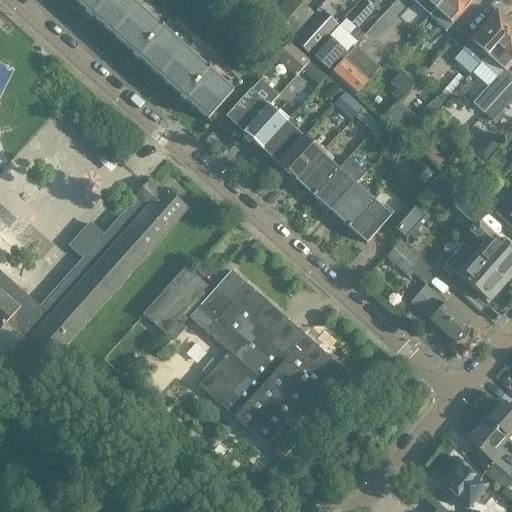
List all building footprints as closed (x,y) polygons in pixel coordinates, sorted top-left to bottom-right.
[(233,95),(127,0),(71,0),(208,123),(233,95)] [(287,0),(269,20),(288,37),(290,39),(312,17),(293,0),(287,0)] [(416,0),(413,4),(429,18),(443,3),(445,0),(416,0)] [(445,0),(443,3),(430,17),(446,32),(474,0),(445,0)] [(511,23),(499,12),(472,42),(464,51),(480,66),(495,48),(495,49),(511,30),(511,23)] [(322,14),(295,43),(310,57),(337,27),(322,14)] [(511,63),(511,30),(495,49),(503,56),(496,63),(503,70),(472,104),(483,115),(511,82),(511,76),(506,70),(511,63)] [(455,37),(448,31),(440,40),(447,46),(455,37)] [(312,57),(327,71),(344,52),(328,38),(312,57)] [(310,63),(290,45),(275,61),(295,80),(302,73),(310,63)] [(368,81),(378,69),(354,47),(344,59),(330,74),(355,96),(368,81)] [(38,49),(34,53),(44,62),(48,58),(38,49)] [(327,79),(310,63),(302,73),(319,88),(327,79)] [(511,82),(483,115),(492,123),(511,100),(511,82)] [(244,138),(268,110),(267,109),(274,101),(277,98),(260,83),(254,89),(226,121),(234,129),(244,138)] [(337,87),(336,88),(329,96),(336,102),(335,104),(343,110),(351,100),(344,94),(344,93),(337,87)] [(430,103),(422,112),(430,118),(447,99),(441,93),(438,97),(438,96),(433,102),(430,103)] [(381,120),(409,145),(426,127),(397,102),(381,120)] [(268,110),(244,138),(261,153),(290,121),(280,112),(276,117),(268,110)] [(385,132),(362,111),(361,110),(354,118),(378,140),(385,132)] [(290,121),(261,153),(279,168),(304,140),(295,132),(298,128),(290,121)] [(304,140),(279,168),(296,184),(325,152),(314,142),(311,146),(304,140)] [(430,147),(423,156),(438,169),(445,161),(430,147)] [(407,163),(413,157),(403,148),(397,154),(407,163)] [(325,152),(296,184),(313,199),(339,171),(330,163),(333,160),(325,152)] [(433,175),(427,169),(418,178),(424,184),(433,175)] [(339,171),(313,199),(331,215),(360,183),(348,173),(346,177),(339,171)] [(446,184),(439,178),(431,187),(438,193),(446,184)] [(360,183),(331,215),(349,230),(374,202),(365,194),(368,191),(360,183)] [(0,276),(0,355),(9,364),(31,384),(36,379),(41,373),(187,212),(182,207),(164,190),(160,194),(154,189),(148,184),(146,187),(134,200),(136,202),(101,241),(98,238),(101,235),(89,225),(69,247),(80,258),(83,255),(86,257),(38,311),(0,276)] [(481,211),(464,196),(453,208),(470,223),(481,211)] [(374,202),(349,230),(366,245),(394,214),(383,205),(381,208),(374,202)] [(391,231),(405,243),(427,218),(413,206),(391,231)] [(485,245),(475,256),(504,283),(511,273),(511,254),(477,224),(470,232),(485,245)] [(387,258),(406,275),(419,260),(401,243),(387,258)] [(449,269),(487,302),(504,283),(475,256),(467,249),(449,269)] [(281,317),(246,286),(231,272),(214,291),(207,299),(201,294),(206,288),(192,275),(185,269),(143,316),(150,322),(164,335),(177,320),(183,325),(185,327),(189,322),(226,356),(198,387),(233,419),(265,447),(281,461),(354,381),(302,335),(281,317)] [(469,326),(433,293),(426,287),(420,294),(426,300),(418,310),(454,343),(456,340),(459,342),(462,342),(469,335),(469,331),(466,329),(469,326)] [(325,330),(315,341),(326,350),(336,340),(325,330)] [(511,375),(509,373),(502,380),(509,386),(511,382),(511,375)] [(511,412),(501,403),(484,423),(507,443),(511,436),(511,412)] [(507,443),(484,423),(467,442),(489,462),(507,443)] [(452,497),(442,509),(445,511),(469,511),(467,510),(487,487),(453,457),(439,473),(442,476),(436,483),(452,497)] [(511,483),(511,480),(492,464),(483,475),(504,493),(511,483)]
